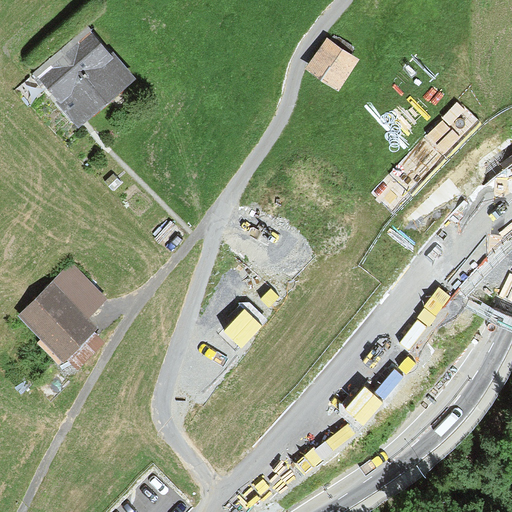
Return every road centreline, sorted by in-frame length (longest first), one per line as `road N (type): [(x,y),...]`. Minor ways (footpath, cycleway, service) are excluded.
road 1 (track): [(340,0),(264,139),(115,338),(21,511)]
road 2 (tertiary): [(316,511),(438,420),(491,348),(511,302)]
